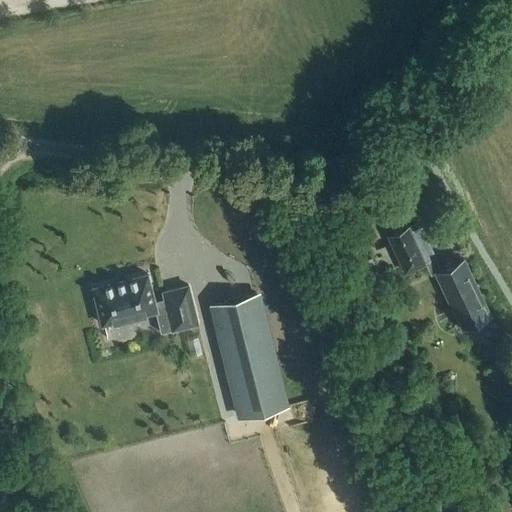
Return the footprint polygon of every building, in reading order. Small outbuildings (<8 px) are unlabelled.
[(424,261),(434,256),(418,222),(409,227),(408,226),(387,236),(404,271),(423,262),(425,261),(424,261)] [(329,287),(332,294),(355,284),(352,278),(375,267),(366,247),(344,257),(352,276),(329,287)] [(433,273),(460,330),(491,315),(464,257),(440,268),(434,256),(424,261),(425,261),(423,262),(429,275),(433,273)] [(147,274),(92,288),(102,325),(155,311),(160,333),(165,332),(163,325),(170,323),(172,330),(197,324),(187,286),(162,292),(164,299),(153,301),(147,274)] [(255,293),(213,304),(241,417),(284,406),(255,293)] [(229,380),(217,383),(226,418),(238,415),(229,380)]
